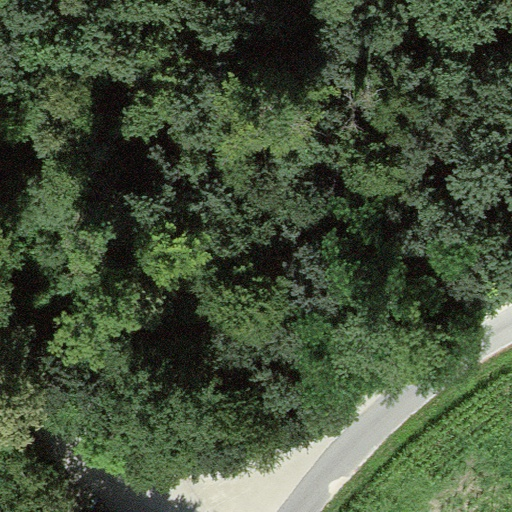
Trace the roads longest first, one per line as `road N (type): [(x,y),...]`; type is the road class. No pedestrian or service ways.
road 1 (residential): [(259,511),(511,320)]
road 2 (track): [(0,392),(167,511)]
